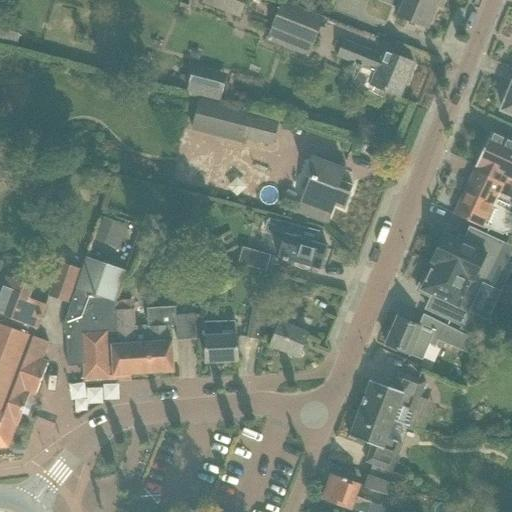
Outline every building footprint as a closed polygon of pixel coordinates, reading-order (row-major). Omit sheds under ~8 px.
[(245,0),(204,0),(204,1),(239,16),(245,0)] [(403,0),(397,18),(409,22),(427,30),(436,7),(441,9),(444,0),(403,0)] [(312,45),(322,19),(283,2),(272,28),(312,45)] [(384,51),(382,57),(344,41),(338,56),(363,66),(354,88),(367,94),(366,95),(381,101),(382,98),(385,91),(400,97),(414,64),(384,51)] [(218,102),(223,84),(192,77),(187,94),(218,102)] [(511,85),(510,90),(506,92),(503,99),(505,103),(502,110),(511,114),(511,85)] [(270,147),(276,124),(234,112),(227,135),(241,139),(270,147)] [(511,143),(509,142),(491,134),(474,170),(473,171),(503,185),(507,178),(511,180),(511,143)] [(340,181),(344,170),(312,158),(304,177),(315,181),(310,195),(306,193),(298,213),(325,224),(333,204),(344,208),(352,186),(340,181)] [(9,186),(33,193),(40,168),(16,161),(9,186)] [(493,207),(499,194),(503,185),(473,171),(469,181),(453,215),(484,229),(484,228),(484,227),(500,235),(511,231),(511,213),(505,210),(504,212),(493,207)] [(278,258),(300,264),(299,268),(304,270),(310,269),(311,267),(320,270),(327,247),(316,244),(320,232),(270,217),(265,232),(282,244),(278,258)] [(103,219),(95,242),(120,250),(127,227),(103,219)] [(431,262),(434,263),(484,285),(503,244),(470,229),(463,243),(444,235),(431,262)] [(238,264),(266,271),(270,255),(243,247),(238,264)] [(170,255),(162,264),(168,269),(176,259),(170,255)] [(148,342),(147,336),(146,336),(145,326),(134,327),(133,310),(116,311),(115,303),(126,271),(111,266),(88,258),(72,304),(65,325),(66,346),(67,366),(83,365),(84,378),(120,376),(130,375),(149,373),(147,342),(148,342)] [(48,296),(69,303),(80,269),(60,262),(48,296)] [(434,263),(428,276),(425,274),(417,291),(428,296),(429,293),(433,295),(426,309),(464,327),(484,285),(434,263)] [(262,272),(258,285),(270,289),(274,276),(262,272)] [(37,329),(46,305),(29,298),(33,287),(7,277),(0,295),(0,324),(30,335),(33,328),(37,329)] [(283,280),(279,293),(298,299),(303,286),(283,280)] [(273,313),(284,317),(282,322),(280,322),(270,346),(298,358),(308,333),(287,325),(289,320),(290,320),(295,308),(278,301),(273,313)] [(262,341),(269,309),(253,306),(247,337),(262,341)] [(146,309),(147,336),(148,342),(147,342),(149,373),(174,372),(172,352),(172,341),(168,342),(167,326),(176,326),(177,342),(195,341),(194,315),(175,315),(175,307),(159,308),(146,309)] [(385,345),(422,361),(434,333),(397,317),(391,332),(388,332),(385,338),(387,341),(385,345)] [(217,336),(217,322),(204,322),(205,343),(206,363),(238,361),(237,341),(237,335),(217,336)] [(35,395),(48,363),(42,360),(49,343),(39,339),(30,335),(0,324),(0,448),(8,448),(16,426),(17,426),(30,393),(35,395)] [(436,341),(464,353),(469,340),(443,325),(436,341)] [(370,381),(359,409),(393,421),(409,427),(414,412),(425,382),(418,379),(399,372),(393,389),(370,381)] [(359,409),(349,437),(372,445),(366,462),(384,469),(392,472),(402,444),(387,438),(393,421),(359,409)] [(365,486),(387,494),(391,482),(369,474),(365,486)] [(331,475),(323,499),(341,506),(359,511),(368,511),(371,503),(355,497),(360,484),(347,479),(343,478),(342,479),(331,475)]
